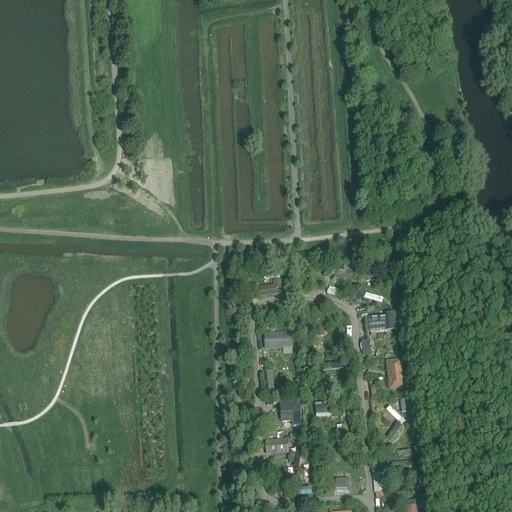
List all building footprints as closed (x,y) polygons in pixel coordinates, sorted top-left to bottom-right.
[(327,275),(345,274),(345,266),(327,267),(327,275)] [(273,287),(258,289),(259,296),(284,294),(283,279),(273,280),(273,287)] [(383,317),(368,318),(370,335),(385,334),(383,317)] [(292,333),(264,333),(265,351),(292,350),(292,333)] [(369,342),(361,343),(363,358),(371,358),(369,342)] [(400,361),(385,362),(388,391),(403,390),(400,361)] [(398,400),(397,410),(408,410),(408,401),(398,400)] [(300,426),(299,403),(280,404),(281,423),(292,422),(292,426),(300,426)] [(390,408),(386,412),(402,426),(406,422),(390,408)] [(346,425),(337,426),(337,435),(347,434),(346,425)] [(397,426),(386,442),(390,445),(401,428),(397,426)] [(286,441),(266,443),(267,456),(287,455),(286,441)] [(397,467),(413,467),(413,451),(404,451),(404,463),(397,462),(397,467)] [(390,492),(384,492),(383,473),(376,473),(377,497),(390,496),(390,492)] [(349,481),(335,481),(335,492),(350,492),(349,481)]
